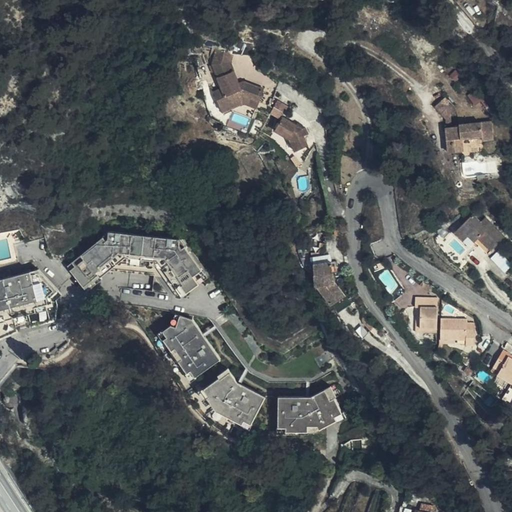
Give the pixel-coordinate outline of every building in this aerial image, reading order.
[(228,57),(215,53),(209,71),(216,84),(231,76),(226,66),(228,57)] [(231,76),(216,84),(220,93),(235,86),(231,76)] [(235,86),(220,93),(212,97),(222,114),(239,106),(246,108),(249,100),(256,103),(261,92),(241,85),(236,87),(235,86)] [(470,94),(474,105),(485,100),(481,89),(470,94)] [(447,127),(452,127),(450,116),(457,111),(446,98),(435,107),(446,120),(447,127)] [(239,106),(222,114),(223,118),(231,113),(250,120),(256,103),(249,100),(246,108),(239,106)] [(276,100),(273,115),(284,117),(287,102),(276,100)] [(307,134),(304,128),(301,129),(295,126),(281,118),(275,130),(286,136),(293,152),(306,146),(302,136),(307,134)] [(459,126),(452,127),(447,127),(446,127),(448,151),(464,151),(463,138),(482,137),(483,141),(494,140),(492,122),(459,124),(459,126)] [(505,237),(490,222),(485,227),(481,222),(473,215),(459,229),(473,244),(476,242),(488,254),(505,237)] [(485,227),(490,222),(485,218),(481,222),(485,227)] [(470,247),(473,244),(459,229),(455,232),(470,247)] [(184,239),(108,231),(106,239),(104,241),(121,260),(121,256),(162,260),(187,244),(184,239)] [(76,266),(71,270),(85,286),(98,275),(101,277),(121,260),(104,241),(101,237),(72,262),(76,266)] [(162,264),(161,269),(182,296),(210,275),(187,244),(162,260),(162,264)] [(511,264),(500,250),(492,256),(505,271),(511,265),(511,264)] [(162,260),(121,256),(121,260),(120,265),(161,269),(162,264),(162,260)] [(338,285),(336,280),(332,260),(315,263),(317,287),(332,304),(346,295),(343,291),(338,285)] [(0,280),(0,315),(5,314),(7,320),(37,311),(36,305),(53,300),(52,295),(60,285),(39,269),(0,280)] [(101,277),(98,275),(85,286),(89,291),(102,279),(101,277)] [(436,332),(437,298),(414,298),(414,307),(419,308),(419,332),(436,332)] [(200,320),(181,315),(178,327),(173,326),(166,330),(169,336),(167,338),(172,349),(176,347),(182,358),(178,360),(185,373),(193,369),(197,377),(223,363),(200,320)] [(440,319),(439,340),(464,341),(464,346),(473,346),(473,330),(465,329),(466,320),(440,319)] [(169,336),(166,330),(159,333),(163,340),(167,338),(169,336)] [(182,358),(176,347),(172,349),(169,351),(175,362),(178,360),(182,358)] [(511,359),(507,357),(508,355),(501,351),(492,366),(499,370),(496,375),(511,384),(511,359)] [(193,369),(185,373),(182,375),(186,383),(197,377),(193,369)] [(230,369),(206,388),(211,395),(209,396),(219,409),(244,424),(246,420),(252,424),(267,398),(238,381),(230,369)] [(206,388),(201,391),(206,398),(209,396),(211,395),(206,388)] [(337,400),(332,389),(326,392),(331,402),(335,400),(337,400)] [(287,432),(307,432),(307,425),(317,425),(318,431),(336,423),(334,419),(342,415),(335,400),(331,402),(326,392),(311,398),(278,398),(277,428),(287,428),(287,432)] [(344,419),(342,415),(334,419),(336,423),(344,419)] [(252,424),(246,420),(244,424),(243,426),(249,429),(252,424)] [(436,511),(437,505),(422,502),(421,508),(436,511)]
